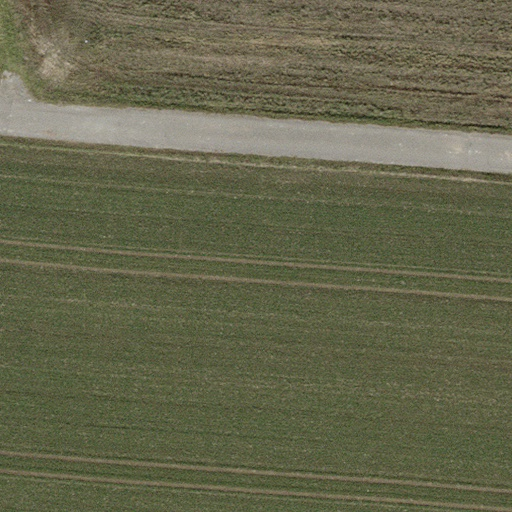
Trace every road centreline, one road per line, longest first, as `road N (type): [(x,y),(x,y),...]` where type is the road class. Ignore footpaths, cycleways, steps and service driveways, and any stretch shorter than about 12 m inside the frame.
road 1 (unclassified): [(511,158),(0,124)]
road 2 (track): [(13,125),(0,1)]
